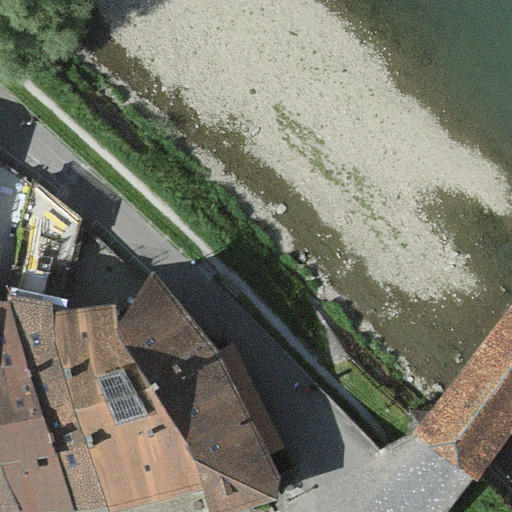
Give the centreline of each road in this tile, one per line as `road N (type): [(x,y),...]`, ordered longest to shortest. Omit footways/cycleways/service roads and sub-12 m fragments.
road 1 (residential): [(406,510),(194,279),(0,108)]
road 2 (residential): [(511,374),(406,510)]
